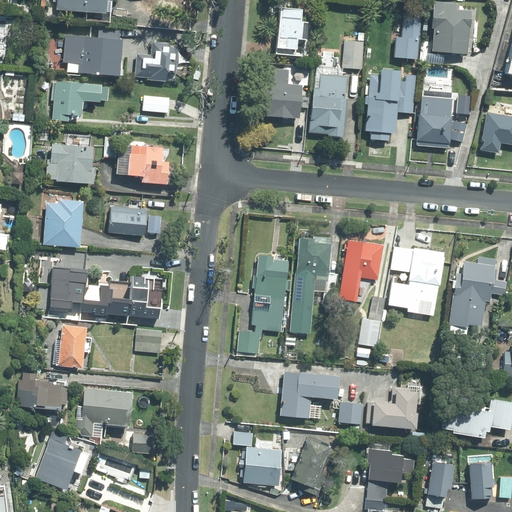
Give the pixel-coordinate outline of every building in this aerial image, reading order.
[(55,0),(55,7),(101,10),(101,0),(55,0)] [(428,50),(464,54),(469,9),(434,5),(428,50)] [(273,54),(301,56),(305,9),(276,7),(273,54)] [(396,18),(393,56),(417,58),(420,20),(396,18)] [(0,19),(0,32),(8,32),(9,20),(0,19)] [(511,20),(498,76),(511,79),(511,20)] [(8,35),(0,34),(0,57),(8,58),(8,35)] [(65,69),(115,72),(117,37),(67,34),(65,69)] [(139,41),(135,76),(173,81),(177,45),(139,41)] [(360,68),(361,42),(348,41),(346,67),(360,68)] [(3,68),(2,76),(21,77),(21,68),(3,68)] [(306,134),(341,136),(345,72),(309,70),(306,134)] [(393,135),(395,112),(409,113),(411,74),(368,72),(366,94),(364,94),(360,131),(393,135)] [(54,81),(53,113),(78,114),(78,99),(96,100),(97,82),(70,80),(70,82),(54,81)] [(293,118),(296,84),(263,81),(260,115),(293,118)] [(446,150),(451,95),(418,92),(414,147),(446,150)] [(166,112),(168,97),(142,93),(140,108),(166,112)] [(0,121),(21,122),(22,97),(12,97),(11,106),(0,106),(0,111),(0,121)] [(467,103),(452,102),(451,120),(466,121),(467,103)] [(506,157),(511,145),(511,114),(493,105),(475,142),(506,157)] [(171,145),(119,141),(116,175),(168,179),(171,145)] [(88,182),(89,142),(47,142),(46,181),(88,182)] [(19,174),(1,173),(0,185),(18,186),(19,174)] [(41,245),(76,247),(78,200),(43,199),(41,245)] [(108,206),(105,231),(139,235),(142,210),(108,206)] [(159,232),(160,216),(147,215),(146,231),(159,232)] [(40,218),(29,217),(28,240),(39,241),(40,218)] [(329,243),(316,242),(316,238),(296,237),(288,330),(308,332),(313,279),(326,280),(329,243)] [(375,279),(380,244),(357,241),(347,239),(338,297),(354,300),(358,277),(375,279)] [(390,269),(408,272),(406,279),(407,279),(405,297),(433,301),(435,283),(436,283),(441,251),(411,247),(411,248),(394,245),(390,269)] [(251,329),(279,331),(285,256),(257,254),(251,329)] [(447,323),(478,327),(481,301),(488,302),(494,258),(475,256),(475,261),(455,258),(447,323)] [(83,280),(79,309),(155,317),(158,289),(83,280)] [(376,344),(383,297),(368,295),(362,342),(376,344)] [(56,364),(78,366),(81,325),(59,324),(56,364)] [(236,330),(235,349),(256,351),(258,332),(236,330)] [(159,352),(159,332),(133,332),(132,352),(159,352)] [(511,338),(510,351),(504,350),(501,377),(511,377),(511,338)] [(394,354),(376,353),(375,364),(393,365),(394,354)] [(282,371),(278,414),(306,416),(308,396),(334,398),(335,374),(282,371)] [(12,404),(58,408),(60,384),(15,379),(12,404)] [(129,389),(82,386),(80,420),(127,423),(129,389)] [(412,402),(413,390),(389,389),(389,401),(367,400),(366,423),(413,425),(414,402),(412,402)] [(483,437),(485,427),(507,430),(511,401),(487,398),(486,409),(442,403),(438,431),(483,437)] [(361,404),(339,401),(337,420),(359,422),(361,404)] [(249,444),(250,432),(232,431),(231,443),(249,444)] [(149,435),(131,434),(130,453),(148,454),(149,435)] [(316,473),(328,444),(306,435),(289,478),(298,482),(296,486),(316,495),(324,476),(316,473)] [(47,436),(33,476),(61,486),(75,445),(47,436)] [(241,480),(276,484),(280,449),(245,446),(241,480)] [(387,479),(396,480),(398,450),(367,447),(365,477),(369,478),(364,510),(370,511),(394,511),(395,511),(383,510),(387,479)] [(425,492),(441,494),(445,460),(429,458),(425,492)] [(487,494),(484,461),(466,463),(469,495),(487,494)] [(511,478),(498,477),(497,498),(510,499),(511,478)] [(105,492),(92,487),(88,497),(101,502),(105,492)] [(132,511),(136,499),(108,490),(104,501),(132,511)] [(172,511),(173,501),(153,500),(152,511),(172,511)]
